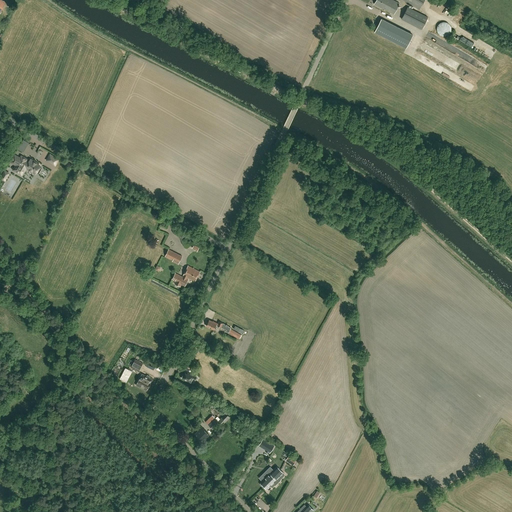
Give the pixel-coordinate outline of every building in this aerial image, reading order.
[(394,13),(400,3),(394,0),(376,0),(375,4),(394,13)] [(425,0),(404,0),(420,9),(425,0)] [(422,29),(428,17),(408,6),(402,18),(422,29)] [(381,19),(375,32),(406,48),(413,35),(381,19)] [(444,21),(443,21),(442,21),(441,21),(440,22),(439,23),(438,24),(437,25),(437,26),(437,27),(437,28),(437,29),(437,30),(437,31),(438,31),(438,32),(438,33),(439,33),(439,34),(440,34),(441,35),(442,35),(443,35),(444,35),(445,35),(446,35),(447,35),(448,34),(449,34),(449,33),(450,33),(450,32),(451,31),(451,30),(451,29),(451,28),(451,27),(451,26),(451,25),(450,24),(449,23),(448,22),(447,21),(446,21),(445,21),(444,21)] [(455,56),(486,71),(489,65),(458,50),(455,56)] [(473,71),(444,58),(442,64),(471,77),(473,71)] [(505,91),(504,88),(505,87),(503,84),(496,88),(499,95),(505,91)] [(20,150),(26,152),(29,142),(23,140),(20,150)] [(34,161),(31,159),(29,161),(26,160),(27,159),(21,155),(20,157),(15,154),(10,162),(16,165),(14,168),(13,169),(22,174),(26,167),(36,173),(36,172),(38,173),(39,172),(39,171),(39,170),(39,169),(40,166),(34,162),(34,161)] [(58,159),(50,154),(47,160),(55,165),(58,159)] [(5,170),(0,178),(5,181),(10,173),(5,170)] [(180,261),(182,256),(169,249),(165,256),(173,260),(174,258),(180,261)] [(186,279),(187,277),(195,281),(200,272),(188,266),(183,277),(176,273),(172,280),(175,281),(174,283),(180,286),(181,284),(185,286),(188,280),(186,279)] [(229,333),(239,339),(241,335),(231,329),(231,328),(228,326),(219,321),(218,324),(213,321),(213,322),(209,320),(208,323),(207,323),(206,324),(206,325),(207,325),(206,326),(214,329),(215,326),(217,327),(218,326),(226,330),(225,331),(229,333)] [(139,371),(143,363),(135,359),(131,367),(139,371)] [(125,368),(120,379),(126,382),(132,371),(125,368)] [(184,376),(183,375),(181,378),(189,382),(191,378),(195,380),(196,377),(187,372),(187,374),(185,373),(184,376)] [(137,383),(148,388),(153,379),(142,374),(137,383)] [(212,415),(206,421),(208,424),(215,417),(212,415)] [(219,423),(221,426),(230,417),(228,415),(227,416),(225,415),(218,421),(215,418),(208,425),(212,429),(219,423)] [(202,442),(210,434),(202,427),(194,434),(202,442)] [(263,439),(259,445),(270,452),(274,446),(263,439)] [(264,485),(264,486),(270,480),(270,479),(280,469),(277,466),(270,473),(268,471),(266,471),(260,477),(260,478),(262,481),(261,482),(261,483),(260,483),(260,484),(262,486),(263,486),(264,485)] [(285,474),(280,469),(270,479),(270,480),(264,486),(267,489),(270,486),(272,487),(274,485),(273,483),(276,480),(278,478),(280,479),(281,479),(285,475),(285,474)]
